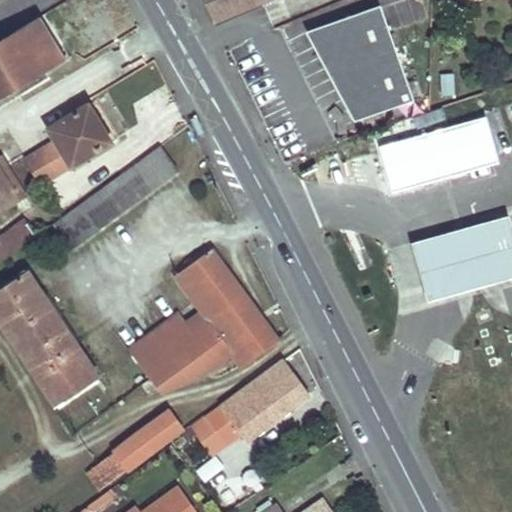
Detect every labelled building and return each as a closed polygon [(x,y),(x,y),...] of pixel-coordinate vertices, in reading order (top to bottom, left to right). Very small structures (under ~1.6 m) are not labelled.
[(261,0),(204,0),(215,19),(261,0)] [(364,19),(323,34),(349,106),(389,92),(393,102),(412,95),(379,2),(360,9),(364,19)] [(39,18),(0,41),(0,57),(18,88),(64,59),(39,18)] [(0,57),(0,98),(18,88),(0,57)] [(55,140),(25,158),(41,184),(111,141),(89,102),(47,127),(55,140)] [(483,124),(386,150),(397,191),(494,163),(483,124)] [(60,217),(54,221),(71,245),(178,168),(160,144),(60,217)] [(0,163),(0,208),(20,197),(0,163)] [(25,219),(0,237),(0,260),(37,234),(25,219)] [(511,244),(505,222),(412,249),(428,306),(511,282),(511,244)] [(180,313),(119,357),(147,394),(158,387),(160,391),(215,364),(233,351),(243,366),(280,340),(212,247),(177,273),(204,311),(208,317),(192,329),(188,323),(180,313)] [(28,271),(0,289),(0,317),(39,288),(28,271)] [(39,288),(0,317),(0,320),(55,402),(96,373),(39,288)] [(204,311),(188,323),(192,329),(208,317),(204,311)] [(283,358),(206,417),(226,444),(243,432),(247,438),(308,392),(283,358)] [(169,412),(74,480),(86,498),(181,429),(169,412)] [(213,453),(226,444),(206,417),(193,427),(213,453)] [(172,442),(151,459),(154,464),(176,448),(172,442)] [(138,506),(129,511),(196,511),(177,485),(142,511),(138,506)] [(263,511),(332,511),(323,497),(300,511),(282,511),(277,503),(263,511)]
